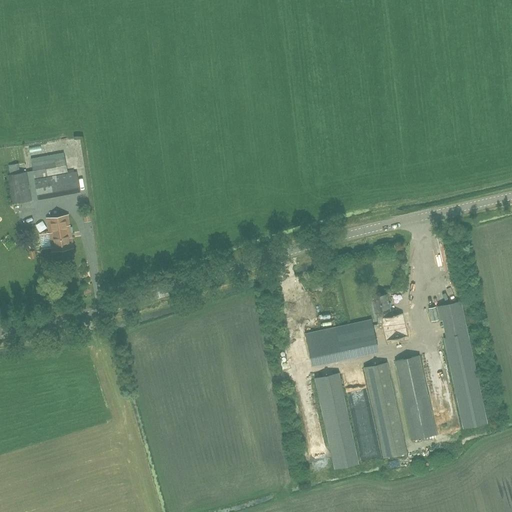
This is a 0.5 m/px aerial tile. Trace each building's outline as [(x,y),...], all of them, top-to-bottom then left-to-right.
[(44,157),(45,161),(32,163),(35,177),(68,171),(65,157),(65,158),(64,153),(58,154),(58,155),(44,157)] [(32,201),(39,199),(81,191),(77,173),(35,180),(36,183),(30,185),(27,172),(20,173),(19,163),(8,165),(10,175),(8,175),(14,204),(32,201)] [(51,252),(75,248),(69,214),(46,218),(51,252)] [(387,341),(408,336),(403,313),(392,316),(387,294),(372,297),(378,325),(383,324),(387,341)] [(461,302),(437,307),(440,321),(444,320),(447,337),(444,338),(464,428),(487,423),(461,302)] [(436,307),(429,308),(432,321),(439,319),(436,307)] [(372,320),(306,335),(311,358),(377,343),(372,320)] [(436,435),(419,356),(395,361),(412,440),(436,435)] [(406,454),(386,363),(365,368),(385,458),(406,454)] [(338,373),(314,378),(335,469),(358,464),(338,373)] [(369,414),(359,416),(368,460),(379,458),(377,445),(374,432),(373,432),(369,414)]
